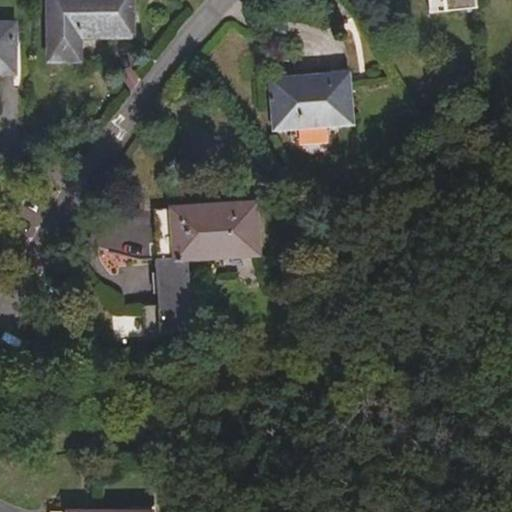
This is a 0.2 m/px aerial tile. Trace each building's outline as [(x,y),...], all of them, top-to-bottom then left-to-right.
[(51,0),(51,61),(80,61),(80,37),(133,37),(133,0),(51,0)] [(476,4),(475,0),(425,0),(427,10),(476,4)] [(0,31),(14,32),(14,25),(0,24),(0,31)] [(0,71),(13,72),(14,32),(0,31),(0,71)] [(332,84),(348,82),(347,75),(332,76),(332,84)] [(271,81),(275,128),(351,122),(348,82),(332,84),(332,76),(271,81)] [(193,331),(188,258),(257,254),(256,227),(250,227),(248,204),(153,210),(160,307),(141,308),(143,334),(193,331)]
